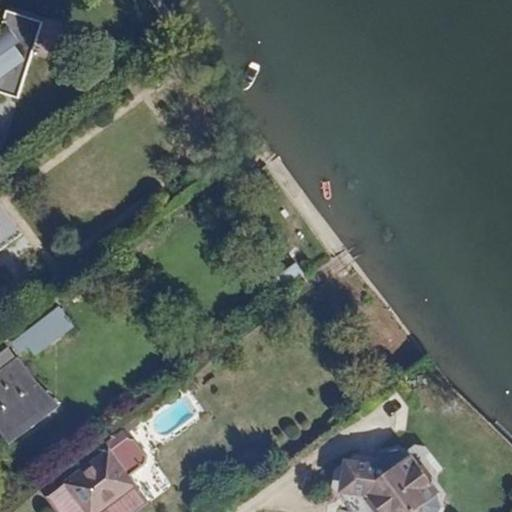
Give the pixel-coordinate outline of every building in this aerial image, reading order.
[(0,99),(18,105),(40,30),(3,19),(0,29),(0,99)] [(10,337),(22,358),(75,328),(63,307),(10,337)] [(11,347),(0,355),(0,425),(9,437),(53,404),(11,347)] [(123,442),(113,449),(126,467),(136,459),(123,442)] [(126,467),(113,449),(69,483),(91,511),(135,478),(126,467)] [(422,511),(421,509),(424,506),(417,495),(418,488),(406,474),(399,472),(394,465),(390,468),(384,461),(373,460),(365,465),(361,473),(334,468),(323,476),(322,493),(327,499),(356,506),(360,511),(422,511)]
